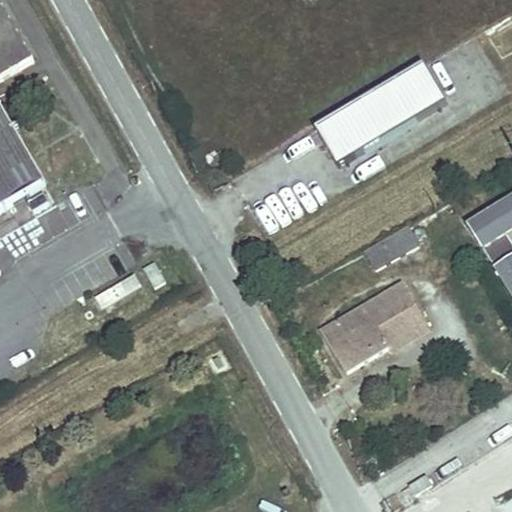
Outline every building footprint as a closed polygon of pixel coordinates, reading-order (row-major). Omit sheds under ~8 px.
[(0,217),(49,189),(0,105),(0,83),(34,63),(0,4),(0,217)] [(339,170),(448,105),(425,66),(316,131),(339,170)] [(511,202),(470,228),(511,295),(511,243),(508,238),(511,235),(511,202)] [(377,273),(419,248),(408,229),(366,254),(377,273)] [(419,242),(427,238),(423,231),(415,235),(419,242)] [(156,265),(144,271),(155,291),(167,284),(156,265)] [(385,343),(424,320),(404,286),(323,333),(347,374),(389,350),(385,343)] [(389,350),(428,327),(424,320),(385,343),(389,350)] [(427,477),(410,488),(416,499),(434,488),(427,477)]
